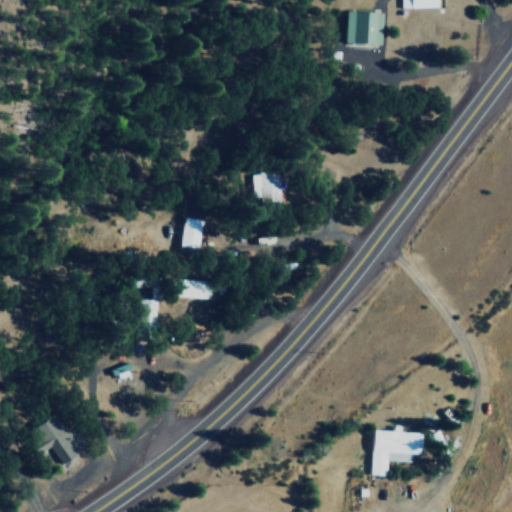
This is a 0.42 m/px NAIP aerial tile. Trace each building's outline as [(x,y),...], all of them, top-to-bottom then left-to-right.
[(344,41),(379,42),(380,10),(345,9),(344,41)] [(251,168),(251,202),(277,202),(277,168),(251,168)] [(177,245),(197,247),(200,217),(180,215),(177,245)] [(136,298),(135,337),(152,338),(153,296),(161,296),(162,277),(146,277),(145,284),(149,284),(149,298),(136,298)] [(172,296),(208,297),(209,278),(172,277),(172,296)] [(87,447),(61,406),(26,428),(43,454),(50,450),(59,464),(87,447)] [(370,426),(368,472),(385,473),(385,459),(410,460),(410,452),(419,453),(420,429),(370,426)]
